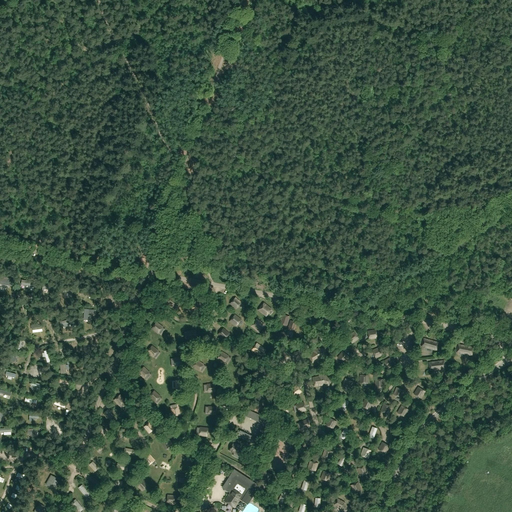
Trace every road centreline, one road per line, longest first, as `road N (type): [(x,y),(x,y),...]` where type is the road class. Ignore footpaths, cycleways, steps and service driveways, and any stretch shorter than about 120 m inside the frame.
road 1 (unclassified): [(349,308),(0,244)]
road 2 (track): [(457,36),(343,21),(306,51),(262,123),(219,134),(198,128)]
road 3 (track): [(0,457),(75,467),(145,272)]
road 4 (track): [(189,155),(379,211),(445,255)]
road 5 (unclassified): [(179,511),(252,384),(351,319)]
road 6 (track): [(288,511),(337,378),(361,366),(399,369),(418,320)]
road 7 (track): [(218,285),(209,337),(185,360),(193,410),(146,511)]
road 8 (unknown): [(213,452),(176,432),(129,385),(150,318),(210,327)]
road 9 (tertiary): [(377,511),(430,419),(506,362)]
road 10 (track): [(97,0),(180,175)]
road 11 (track): [(457,36),(394,219)]
road 12 (track): [(364,311),(511,211)]
road 13 (unclassified): [(506,362),(489,333),(364,311)]
road 14 (track): [(88,48),(0,181)]
road 15 (track): [(198,128),(242,0)]
